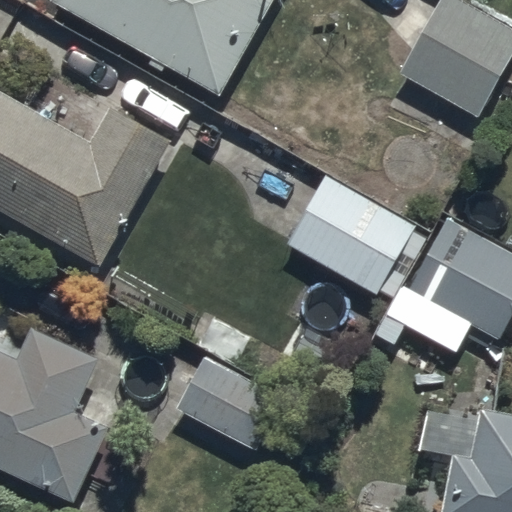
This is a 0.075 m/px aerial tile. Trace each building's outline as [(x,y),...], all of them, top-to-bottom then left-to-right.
[(53,0),(53,1),(221,96),(274,0),(53,0)] [(511,61),(511,33),(453,0),(442,0),(400,75),(479,120),(511,61)] [(0,98),(0,210),(101,268),(172,144),(109,107),(86,148),(0,98)] [(415,224),(326,177),(289,247),(377,294),(415,224)] [(499,343),(511,319),(511,256),(448,222),(410,292),(403,288),(387,318),(457,356),(472,328),(499,343)] [(0,355),(0,468),(75,504),(108,433),(72,416),(97,364),(32,333),(17,363),(0,355)] [(206,360),(179,408),(258,452),(267,436),(303,457),(321,424),(206,360)] [(511,511),(511,418),(481,413),(472,462),(453,459),(443,511),(511,511)]
